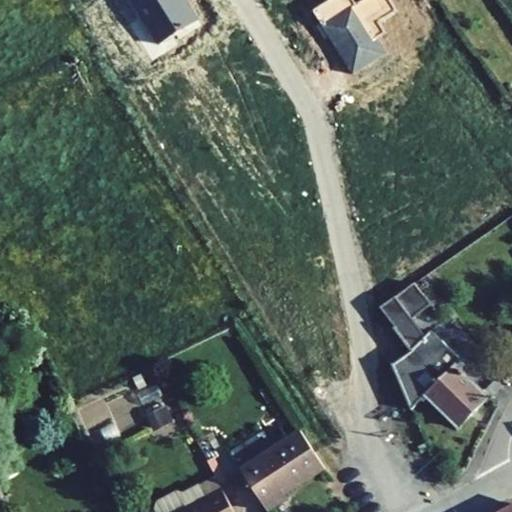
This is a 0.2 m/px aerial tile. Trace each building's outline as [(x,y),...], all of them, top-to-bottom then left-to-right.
[(201,24),(185,0),(133,0),(163,47),(201,24)] [(364,0),(363,1),(354,7),(349,0),(334,0),(313,13),(353,75),(385,54),(378,43),(386,38),(376,22),(396,9),(390,0),(364,0)] [(456,366),(460,361),(430,331),(424,336),(411,319),(430,304),(413,283),(379,308),(393,327),(412,351),(393,364),(391,365),(410,410),(425,395),(458,428),(488,398),(456,366)] [(412,351),(393,327),(375,340),(393,364),(412,351)] [(289,429),(229,467),(256,511),(271,502),(268,496),(314,467),(289,429)] [(420,454),(426,451),(423,444),(417,447),(420,454)] [(222,511),(202,475),(184,484),(188,493),(173,500),(169,492),(162,490),(145,499),(143,505),(146,511),(222,511)] [(188,493),(184,484),(169,492),(173,500),(188,493)]
